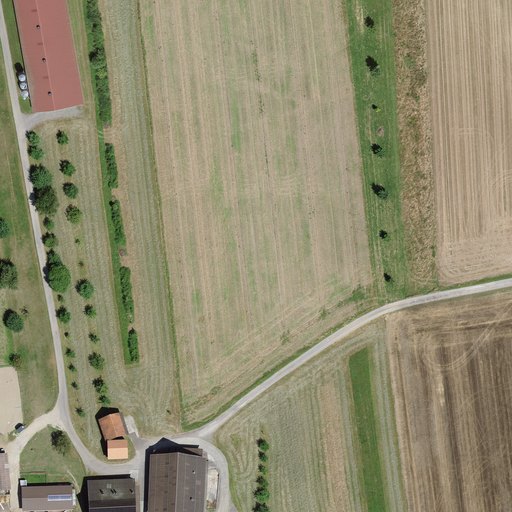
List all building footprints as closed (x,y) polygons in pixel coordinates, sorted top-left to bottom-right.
[(14,0),(34,111),(86,102),(68,0),(14,0)] [(128,433),(121,412),(99,420),(106,441),(128,433)] [(108,441),(109,459),(128,457),(127,440),(108,441)] [(0,455),(0,492),(11,491),(8,455),(0,455)] [(205,511),(207,458),(151,455),(148,511),(205,511)] [(136,511),(135,478),(88,481),(88,511),(136,511)] [(23,511),(74,509),(73,485),(22,487),(23,511)]
